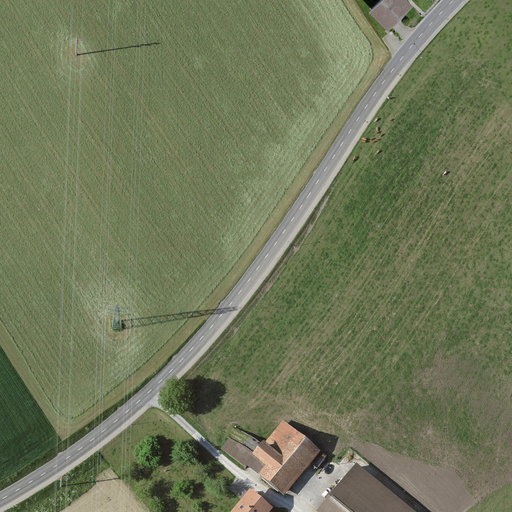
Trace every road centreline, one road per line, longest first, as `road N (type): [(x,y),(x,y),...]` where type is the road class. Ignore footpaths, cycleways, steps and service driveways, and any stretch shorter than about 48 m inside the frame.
road 1 (tertiary): [(454,0),(380,86),(258,268),(148,392)]
road 2 (tertiary): [(148,392),(0,498)]
road 3 (residential): [(148,392),(244,480)]
